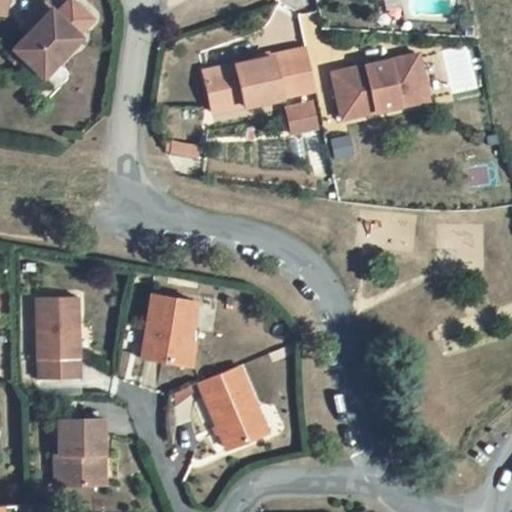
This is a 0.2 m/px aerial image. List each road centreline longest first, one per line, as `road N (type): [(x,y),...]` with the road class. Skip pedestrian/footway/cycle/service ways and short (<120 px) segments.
road 1 (residential): [(359,481),(362,395),(321,275),(285,244),(129,188),(140,0)]
road 2 (residential): [(359,481),(282,483),(237,511)]
